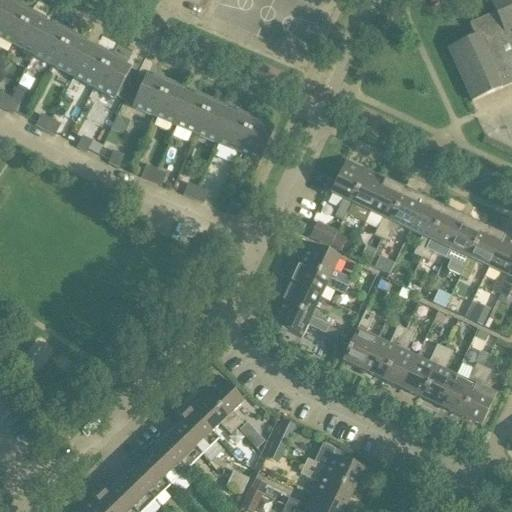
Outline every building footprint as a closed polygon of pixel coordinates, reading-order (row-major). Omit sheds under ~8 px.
[(0,0),(0,21),(9,6),(4,3),(5,0),(0,0)] [(511,0),(489,0),(495,13),(470,25),(475,37),(448,49),(472,103),(511,84),(511,0)] [(14,8),(9,6),(0,21),(0,40),(12,47),(31,12),(16,4),(14,8)] [(47,20),(31,12),(12,47),(33,58),(49,27),(44,25),(47,20)] [(54,30),(49,27),(33,58),(53,69),(72,34),(56,26),(54,30)] [(72,34),(53,69),(73,80),(89,49),(85,46),(87,42),(72,34)] [(89,49),(73,80),(93,90),(112,55),(96,47),(94,51),(89,49)] [(127,63),(112,55),(93,90),(114,101),(131,71),(125,68),(127,63)] [(153,119),(168,83),(153,76),(151,81),(145,78),(131,110),(153,119)] [(168,83),(153,119),(174,128),(187,96),(183,94),(185,90),(168,83)] [(187,96),(174,128),(195,137),(210,101),(195,94),(193,99),(187,96)] [(0,108),(4,111),(10,100),(0,95),(0,108)] [(20,105),(10,100),(4,111),(14,116),(20,105)] [(210,101),(195,137),(216,146),(230,114),(225,112),(227,108),(210,101)] [(230,114),(216,146),(237,155),(253,119),(237,112),(235,116),(230,114)] [(45,133),(51,122),(41,116),(35,127),(45,133)] [(269,126),(253,119),(237,155),(259,165),(273,133),(267,130),(269,126)] [(60,126),(51,122),(45,133),(54,137),(60,126)] [(82,138),(77,147),(76,149),(86,154),(92,143),(82,138)] [(112,153),(109,162),(108,165),(118,169),(123,158),(112,153)] [(345,215),(365,172),(345,163),(330,195),(343,201),(334,219),(343,223),(346,216),(345,215)] [(151,183),(155,171),(146,167),(141,179),(151,183)] [(166,176),(155,171),(151,183),(161,187),(166,176)] [(385,181),(365,172),(345,215),(346,216),(364,225),(370,214),(385,181)] [(385,181),(370,214),(382,219),(373,237),(381,241),(404,191),(385,181)] [(193,201),(197,190),(188,186),(183,197),(193,201)] [(208,194),(197,190),(193,201),(203,205),(208,194)] [(424,200),(404,191),(381,241),(389,244),(398,227),(409,232),(424,200)] [(444,209),(424,200),(409,232),(421,238),(413,256),(421,259),(444,209)] [(230,204),(227,213),(226,215),(236,220),(241,208),(230,204)] [(444,209),(421,259),(429,263),(433,254),(445,259),(449,251),(464,219),(444,209)] [(450,262),(446,269),(446,270),(446,271),(447,272),(460,278),(483,228),(464,219),(449,251),(445,259),(450,262)] [(316,224),(309,239),(330,248),(331,247),(336,235),(337,234),(316,224)] [(483,228),(460,278),(468,282),(476,264),(487,269),(502,237),(483,228)] [(346,239),(336,235),(331,247),(340,251),(346,239)] [(511,267),(511,241),(502,237),(487,269),(500,275),(491,293),(499,296),(511,267)] [(307,244),(297,264),(347,288),(351,280),(333,272),(339,259),(307,244)] [(376,251),(366,247),(361,257),(371,261),(376,251)] [(297,264),(288,284),(320,299),(325,288),(343,296),(347,288),(297,264)] [(511,267),(499,296),(507,300),(511,289),(511,267)] [(288,284),(279,304),(329,327),(332,319),(314,311),(320,299),(288,284)] [(402,287),(397,297),(405,301),(409,291),(402,287)] [(439,291),(433,303),(444,308),(450,296),(439,291)] [(329,327),(279,304),(269,324),(274,327),(271,333),(282,338),(285,332),(301,340),(307,327),(325,335),(329,327)] [(477,305),(470,322),(482,328),(490,311),(477,305)] [(362,373),(377,341),(365,335),(374,318),(365,313),(341,363),(362,373)] [(377,341),(362,373),(381,382),(405,332),(397,329),(389,346),(377,341)] [(405,332),(381,382),(401,391),(416,359),(404,354),(413,336),(405,332)] [(478,332),(475,338),(484,343),(487,336),(478,332)] [(416,359),(401,391),(421,401),(444,351),(436,347),(428,365),(416,359)] [(444,351),(421,401),(440,410),(455,378),(444,372),(452,354),(444,351)] [(481,356),(476,366),(483,369),(488,359),(481,356)] [(455,378),(440,410),(460,419),(483,369),(476,366),(475,365),(473,370),(461,364),(455,378)] [(483,369),(460,419),(480,429),(495,397),(483,391),(491,373),(483,369)] [(218,377),(201,393),(236,429),(243,423),(233,412),(243,402),(218,377)] [(236,429),(201,393),(186,408),(211,434),(212,433),(220,424),(230,435),(236,429)] [(184,423),(146,460),(170,486),(218,440),(212,433),(211,434),(186,408),(180,402),(171,410),(184,423)] [(258,435),(250,442),(257,450),(265,442),(258,435)] [(276,439),(270,452),(281,457),(287,445),(276,439)] [(308,460),(304,468),(354,492),(364,471),(333,457),(335,451),(323,446),(315,464),(308,460)] [(281,457),(270,452),(266,459),(278,464),(281,457)] [(143,511),(170,486),(146,460),(107,497),(95,484),(86,492),(92,498),(105,511),(143,511)] [(354,492),(304,468),(300,476),(318,485),(313,496),(345,511),(354,492)] [(248,481),(233,473),(229,481),(245,488),(248,481)] [(266,486),(255,480),(250,489),(262,495),(266,486)] [(226,489),(241,496),(245,488),(229,481),(226,489)] [(245,511),(254,511),(262,496),(250,491),(241,510),(245,511)] [(344,511),(345,511),(313,496),(307,508),(289,500),(286,507),(295,511),(344,511)] [(105,511),(92,498),(77,511),(105,511)]
